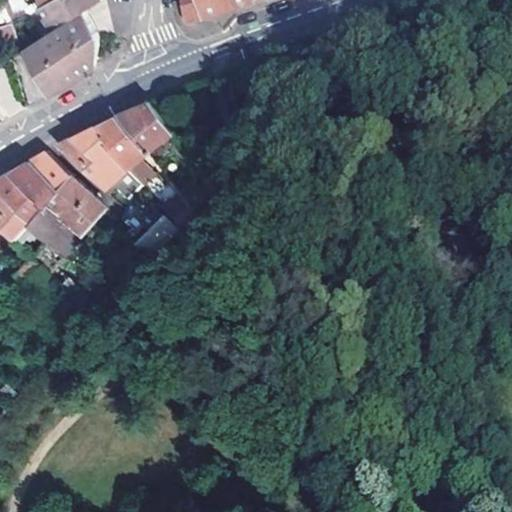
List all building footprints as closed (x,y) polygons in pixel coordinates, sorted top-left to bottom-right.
[(46,7),(55,33),(84,13),(90,10),(108,1),(107,0),(58,0),(48,6),(46,7)] [(183,0),(187,20),(190,22),(253,0),(183,0)] [(0,10),(0,28),(2,28),(18,23),(13,7),(0,10)] [(41,42),(55,33),(46,7),(32,15),(41,42)] [(102,65),(106,34),(90,10),(84,13),(55,33),(41,42),(33,48),(56,92),(75,83),(78,81),(102,65)] [(23,39),(18,23),(2,28),(7,44),(23,39)] [(148,103),(120,115),(152,154),(176,135),(153,101),(148,103)] [(117,117),(102,124),(136,167),(151,185),(160,178),(153,170),(151,171),(143,162),(152,154),(120,115),(117,117)] [(95,127),(60,144),(108,190),(136,167),(102,124),(95,127)] [(33,159),(62,190),(76,174),(49,149),(47,151),(33,159)] [(4,178),(0,180),(0,188),(36,226),(51,213),(54,208),(62,190),(33,159),(27,163),(4,178)] [(54,208),(84,236),(104,215),(110,208),(94,192),(76,174),(62,190),(54,208)] [(198,211),(218,193),(205,174),(183,192),(198,211)] [(0,224),(17,242),(36,226),(0,188),(0,224)] [(183,192),(167,205),(183,225),(198,211),(183,192)] [(17,242),(32,258),(51,241),(67,255),(84,236),(54,208),(51,213),(36,226),(17,242)] [(183,228),(167,214),(136,245),(152,260),(183,228)] [(57,266),(67,255),(51,241),(32,258),(34,260),(48,274),(43,280),(86,323),(101,307),(57,266)] [(34,290),(43,280),(48,274),(34,260),(18,275),(34,290)]
